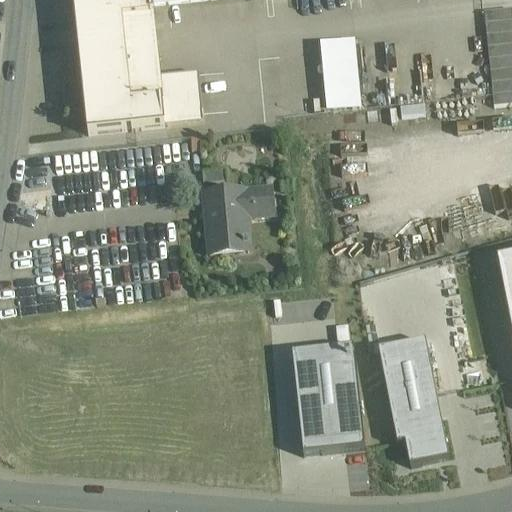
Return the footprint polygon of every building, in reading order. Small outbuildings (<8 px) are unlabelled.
[(73,0),(88,138),(165,130),(162,103),(131,107),(122,20),(153,17),(152,7),(151,0),(73,0)] [(484,14),(494,109),(511,106),(511,23),(511,12),(484,14)] [(323,113),(360,112),(357,42),(320,43),(323,113)] [(225,173),(202,175),(203,187),(226,185),(225,173)] [(272,192),(204,198),(204,200),(206,200),(208,221),(206,221),(210,260),(229,258),(228,250),(241,249),(242,253),(249,252),(247,222),(275,220),(272,192)] [(511,260),(497,263),(511,335),(511,260)] [(426,345),(380,354),(398,447),(406,445),(410,469),(449,462),(426,345)] [(293,358),(304,458),(364,452),(353,352),(293,358)]
